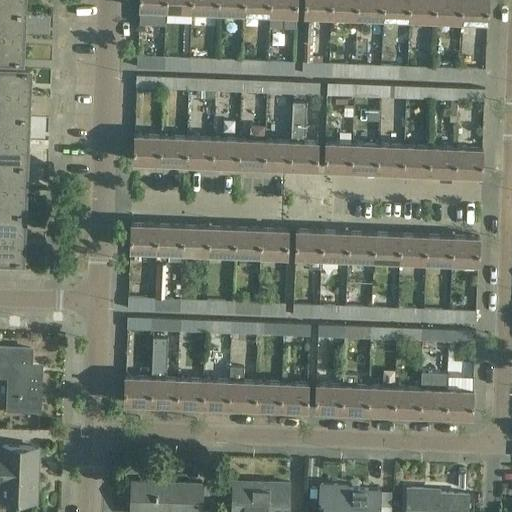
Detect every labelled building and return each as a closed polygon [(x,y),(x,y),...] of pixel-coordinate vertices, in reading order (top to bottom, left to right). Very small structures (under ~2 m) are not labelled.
[(24,0),(0,0),(0,11),(24,12),(24,0)] [(165,0),(139,0),(139,8),(165,9),(165,0)] [(191,0),(165,0),(165,9),(192,10),(191,0)] [(218,0),(191,0),(192,10),(218,11),(218,0)] [(244,0),(218,0),(218,11),(244,12),(244,0)] [(270,0),(244,0),(244,12),(270,13),(270,0)] [(297,0),(270,0),(270,13),(297,14),(297,0)] [(304,0),(304,14),(331,15),(331,0),(304,0)] [(357,0),(331,0),(331,15),(357,16),(357,0)] [(384,0),(357,0),(357,16),(383,17),(384,0)] [(410,0),(384,0),(383,17),(409,18),(410,0)] [(436,0),(410,0),(409,18),(436,19),(436,0)] [(462,0),(436,0),(436,19),(462,20),(462,0)] [(488,0),(462,0),(462,20),(488,21),(488,0)] [(24,12),(0,11),(0,35),(23,36),(24,12)] [(23,36),(0,35),(0,59),(23,60),(23,36)] [(164,56),(137,55),(137,67),(163,68),(164,56)] [(190,57),(164,56),(163,68),(189,69),(190,57)] [(216,58),(190,57),(189,69),(215,70),(216,58)] [(242,59),(216,58),(215,70),(242,71),(242,59)] [(268,60),(242,59),(242,71),(268,72),(268,60)] [(295,61),(268,60),(268,72),(295,73),(295,61)] [(329,63),(302,62),(302,73),(329,74),(329,63)] [(355,64),(329,63),(329,74),(355,75),(355,64)] [(382,65),(355,64),(355,75),(381,76),(382,65)] [(408,66),(382,65),(381,76),(407,77),(408,66)] [(434,67),(408,66),(407,77),(433,78),(434,67)] [(0,67),(0,91),(29,93),(30,69),(0,67)] [(460,68),(434,67),(433,78),(459,79),(460,68)] [(486,69),(460,68),(459,79),(485,80),(486,69)] [(163,76),(137,75),(136,86),(163,87),(163,76)] [(190,77),(163,76),(163,87),(189,88),(190,77)] [(216,78),(190,77),(189,88),(215,89),(216,78)] [(242,79),(216,78),(215,89),(241,90),(242,79)] [(268,80),(242,79),(241,90),(268,91),(268,80)] [(294,81),(268,80),(268,91),(294,92),(294,81)] [(321,82),(294,81),(294,92),(320,93),(321,82)] [(355,83),(328,82),(327,94),(354,95),(355,83)] [(381,84),(355,83),(354,95),(380,96),(381,84)] [(407,85),(381,84),(380,96),(406,97),(407,85)] [(433,86),(407,85),(406,97),(433,98),(433,86)] [(459,87),(433,86),(433,98),(459,99),(459,87)] [(485,88),(459,87),(459,99),(484,99),(485,88)] [(29,93),(0,91),(0,115),(28,117),(29,93)] [(293,100),(291,140),(292,140),(291,166),(317,167),(318,141),(304,140),(304,135),(306,135),(307,101),(293,100)] [(28,117),(0,115),(0,139),(27,141),(28,117)] [(161,134),(134,133),(133,160),(160,161),(161,134)] [(187,136),(161,134),(160,161),(186,162),(187,136)] [(213,137),(187,136),(186,162),(212,163),(213,137)] [(239,138),(213,137),(212,163),(238,164),(239,138)] [(266,139),(239,138),(238,164),(265,165),(266,139)] [(0,163),(27,165),(27,141),(0,139),(0,163)] [(291,140),(266,139),(265,165),(291,166),(292,140),(291,140)] [(324,168),(351,169),(352,142),(326,141),(324,168)] [(378,143),(352,142),(351,169),(377,170),(378,143)] [(405,144),(378,143),(377,170),(403,171),(405,144)] [(431,145),(405,144),(403,171),(430,172),(431,145)] [(457,146),(431,145),(430,172),(456,173),(457,146)] [(483,147),(457,146),(456,173),(482,174),(483,147)] [(27,165),(0,163),(0,187),(26,189),(27,165)] [(26,189),(0,187),(0,211),(25,213),(26,189)] [(25,213),(0,211),(0,236),(24,237),(25,213)] [(131,222),(130,249),(157,250),(158,223),(131,222)] [(184,224),(158,223),(157,250),(166,250),(166,258),(179,258),(179,251),(183,251),(184,224)] [(210,225),(184,224),(183,251),(209,252),(210,225)] [(236,226),(210,225),(209,252),(235,253),(236,226)] [(263,227),(236,226),(235,253),(261,254),(263,227)] [(288,228),(263,227),(261,254),(287,255),(288,228)] [(295,255),(310,256),(309,267),(321,267),(321,256),(322,256),(323,230),(296,229),(295,255)] [(349,231),(323,230),(322,256),(348,257),(349,231)] [(375,232),(349,231),(348,257),(374,258),(375,232)] [(401,233),(375,232),(374,258),(400,259),(401,233)] [(427,234),(401,233),(400,259),(426,261),(427,234)] [(453,235),(427,234),(426,261),(452,262),(453,235)] [(479,236),(453,235),(452,262),(478,263),(479,236)] [(24,237),(0,236),(0,259),(23,261),(24,237)] [(156,263),(155,298),(155,309),(180,310),(181,299),(179,298),(180,272),(174,272),(174,289),(176,289),(176,298),(172,298),(172,292),(165,292),(166,263),(156,263)] [(181,291),(181,299),(180,310),(207,311),(207,300),(197,299),(197,292),(181,291)] [(155,298),(128,296),(128,308),(155,309),(155,298)] [(233,301),(207,300),(207,311),(233,312),(233,301)] [(260,302),(233,301),(233,312),(259,313),(260,302)] [(285,303),(260,302),(259,313),(285,314),(285,303)] [(320,304),(293,303),(292,315),(319,316),(320,304)] [(346,305),(320,304),(319,316),(346,317),(346,305)] [(372,306),(346,305),(346,317),(372,318),(372,306)] [(398,307),(372,306),(372,318),(398,319),(398,307)] [(424,308),(398,307),(398,319),(424,320),(424,308)] [(450,309),(424,308),(424,320),(450,321),(450,309)] [(476,310),(450,309),(450,321),(476,322),(476,310)] [(154,317),(127,316),(127,328),(153,329),(154,317)] [(180,318),(154,317),(153,329),(180,330),(180,318)] [(206,319),(180,318),(180,330),(206,331),(206,319)] [(232,320),(206,319),(206,331),(232,332),(232,320)] [(259,321),(232,320),(232,332),(258,333),(259,321)] [(285,322),(259,321),(258,333),(284,334),(285,322)] [(310,323),(285,322),(284,334),(310,335),(310,323)] [(345,325),(318,323),(318,335),(345,336),(345,325)] [(371,326),(345,325),(345,336),(371,337),(371,326)] [(398,327),(371,326),(371,337),(397,338),(398,327)] [(424,328),(398,327),(397,338),(423,339),(424,328)] [(450,329),(424,328),(423,339),(449,340),(450,329)] [(476,330),(450,329),(449,340),(475,341),(476,330)] [(152,367),(150,403),(177,404),(178,377),(167,377),(168,337),(153,336),(152,367)] [(31,348),(0,346),(0,374),(10,375),(8,408),(39,409),(40,374),(28,373),(29,364),(30,364),(31,348)] [(126,375),(125,375),(124,402),(150,403),(152,367),(126,366),(126,375)] [(244,366),(231,366),(230,379),(229,406),(255,407),(256,380),(243,380),(244,366)] [(357,374),(343,373),(343,383),(342,410),(368,411),(369,384),(357,384),(357,374)] [(204,378),(178,377),(177,404),(203,405),(204,378)] [(230,379),(204,378),(203,405),(229,406),(230,379)] [(282,381),(256,380),(255,407),(281,408),(282,381)] [(308,382),(282,381),(281,408),(307,409),(308,382)] [(315,409),(342,410),(343,383),(316,382),(315,409)] [(395,386),(369,384),(368,411),(394,412),(395,386)] [(421,387),(395,386),(394,412),(420,413),(421,387)] [(448,388),(421,387),(420,413),(446,414),(448,388)] [(473,389),(448,388),(446,414),(472,415),(473,389)] [(34,446),(2,445),(2,452),(0,451),(0,482),(1,483),(0,499),(15,499),(15,502),(19,502),(19,499),(36,500),(36,478),(33,478),(34,446)] [(138,511),(201,511),(202,483),(145,480),(145,489),(139,488),(138,511)] [(233,480),(233,500),(232,511),(288,511),(289,482),(269,481),(269,484),(235,483),(235,480),(233,480)] [(318,511),(379,511),(380,489),(338,487),(338,484),(320,483),(318,511)] [(467,511),(468,493),(425,491),(425,487),(408,487),(406,511),(467,511)]
